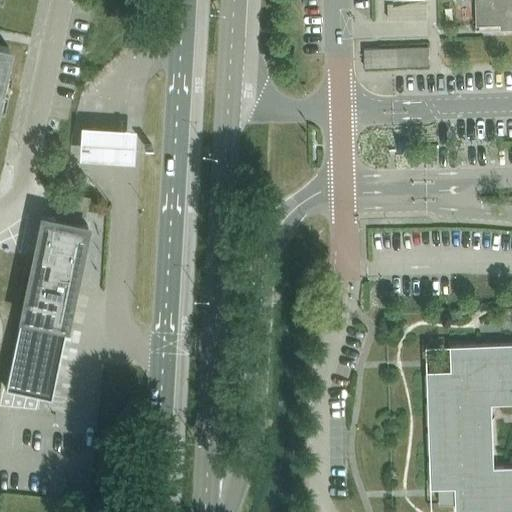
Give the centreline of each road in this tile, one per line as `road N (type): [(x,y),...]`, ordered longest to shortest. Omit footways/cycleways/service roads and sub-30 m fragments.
road 1 (secondary): [(183,0),(154,511)]
road 2 (secondary): [(204,511),(232,3)]
road 3 (secondary): [(220,511),(254,416),(266,251),(295,209),(344,192)]
road 4 (residential): [(0,208),(23,183),(62,0)]
road 5 (secondary): [(340,112),(292,111),(265,94),(232,3)]
